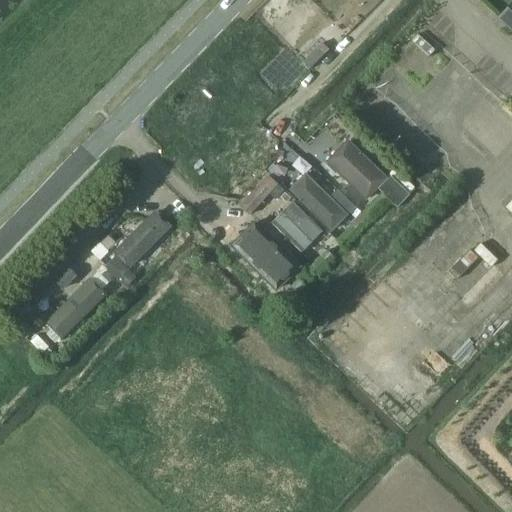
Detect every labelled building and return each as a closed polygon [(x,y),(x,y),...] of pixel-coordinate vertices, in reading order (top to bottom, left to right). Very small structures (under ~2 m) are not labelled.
[(511,30),(511,3),(498,18),(511,30)] [(352,145),(330,167),(366,203),(380,190),(388,181),(352,145)] [(242,202),(254,214),(283,183),(271,171),(242,202)] [(388,181),(380,190),(384,194),(391,201),(398,208),(410,196),(390,178),(388,181)] [(294,193),(336,236),(350,221),(307,179),(294,193)] [(372,219),(391,201),(384,194),(366,212),(372,219)] [(130,205),(121,196),(89,227),(98,237),(130,205)] [(296,206),(275,227),(304,256),(325,235),(296,206)] [(173,235),(155,215),(116,252),(134,271),(173,235)] [(345,248),(363,230),(355,222),(337,241),(345,248)] [(80,234),(46,269),(56,279),(91,244),(80,234)] [(286,267),(255,235),(237,252),(268,284),(286,267)] [(316,276),(335,258),(328,251),(311,267),(309,269),(316,276)] [(106,263),(126,285),(135,276),(115,255),(106,263)] [(289,305),(307,287),(299,280),(281,298),(289,305)] [(108,299),(92,284),(42,333),(57,349),(108,299)] [(102,356),(132,385),(189,326),(158,297),(102,356)] [(189,326),(132,385),(154,406),(163,414),(220,355),(189,326)] [(220,355),(163,414),(182,432),(201,450),(257,390),(220,355)] [(102,360),(52,412),(84,442),(134,390),(102,360)] [(134,390),(84,442),(116,473),(165,421),(134,390)] [(257,390),(201,450),(230,477),(239,486),(295,426),(257,390)] [(165,421),(116,473),(147,503),(197,451),(165,421)] [(295,426),(239,486),(259,505),(267,511),(272,511),(326,455),(295,426)] [(197,451),(147,503),(156,511),(199,511),(229,482),(197,451)] [(326,455),(272,511),(330,511),(357,484),(326,455)] [(5,461),(0,465),(0,511),(16,511),(37,491),(5,461)] [(229,482),(199,511),(260,511),(261,511),(229,482)] [(58,511),(37,491),(16,511),(58,511)]
